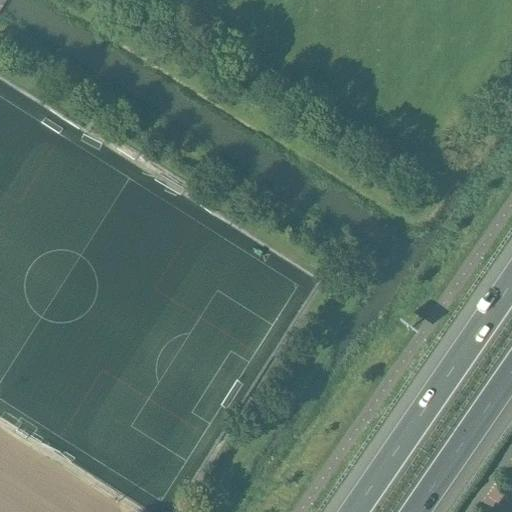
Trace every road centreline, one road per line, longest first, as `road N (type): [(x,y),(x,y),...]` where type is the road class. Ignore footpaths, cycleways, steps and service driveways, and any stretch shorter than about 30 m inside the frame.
road 1 (trunk): [(511,283),(354,511)]
road 2 (trunk): [(416,511),(511,373)]
